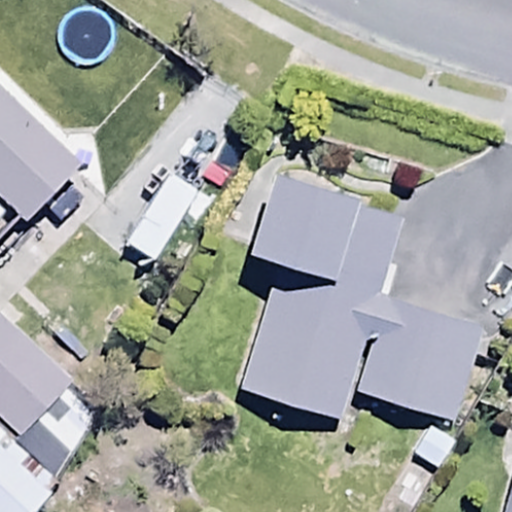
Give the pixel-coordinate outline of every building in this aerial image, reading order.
[(71,155),(0,90),(0,199),(17,215),(71,155)] [(242,248),(274,256),(240,390),(340,416),(346,394),(448,420),(474,319),(376,293),(395,220),(342,206),(346,191),(262,170),(242,248)] [(0,327),(0,430),(47,477),(99,423),(0,327)] [(0,447),(0,511),(23,511),(45,489),(0,447)] [(511,511),(511,470),(499,511),(511,511)]
